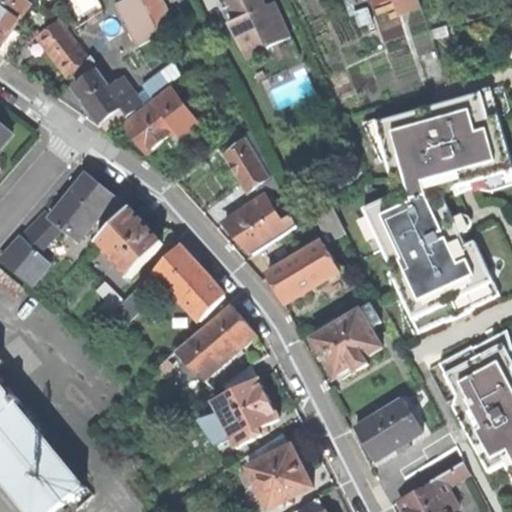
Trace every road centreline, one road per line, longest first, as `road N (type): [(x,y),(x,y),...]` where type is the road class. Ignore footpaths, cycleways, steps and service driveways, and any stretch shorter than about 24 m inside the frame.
road 1 (residential): [(76,129),(161,194),(270,317),(371,511)]
road 2 (residential): [(0,225),(76,129)]
